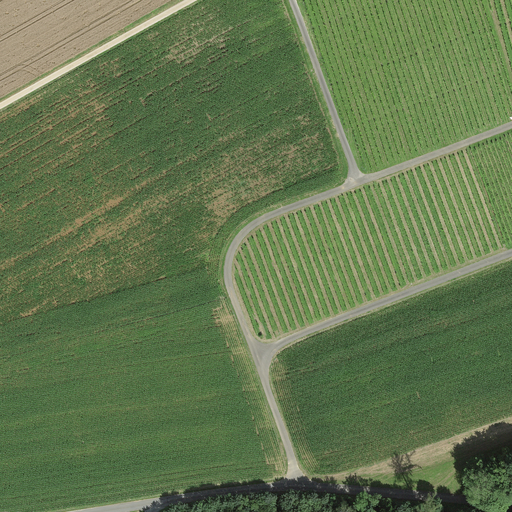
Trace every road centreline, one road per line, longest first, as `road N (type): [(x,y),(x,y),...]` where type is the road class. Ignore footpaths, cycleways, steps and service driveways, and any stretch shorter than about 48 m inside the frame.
road 1 (track): [(511,124),(248,227),(229,250),(226,282),(255,353)]
road 2 (track): [(191,497),(297,486),(511,502)]
road 3 (track): [(255,353),(511,251)]
road 4 (track): [(0,104),(189,0)]
road 5 (track): [(358,181),(289,0)]
road 6 (track): [(255,353),(297,486)]
